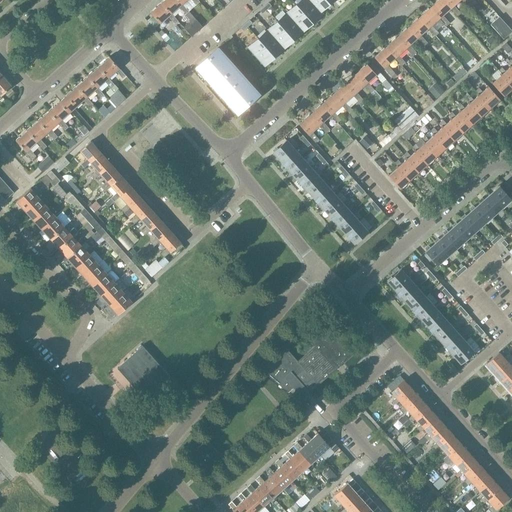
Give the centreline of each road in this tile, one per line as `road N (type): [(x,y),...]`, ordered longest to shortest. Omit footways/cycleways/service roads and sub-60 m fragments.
road 1 (residential): [(155,79),(97,134),(188,238),(249,183)]
road 2 (residential): [(157,460),(318,265)]
road 3 (residential): [(226,155),(403,0)]
road 4 (residential): [(422,511),(332,409),(398,352)]
road 5 (residential): [(511,177),(497,166),(347,295)]
road 6 (residential): [(67,359),(87,320),(0,218)]
road 7 (residential): [(511,481),(398,352)]
road 8 (residential): [(157,460),(67,359)]
